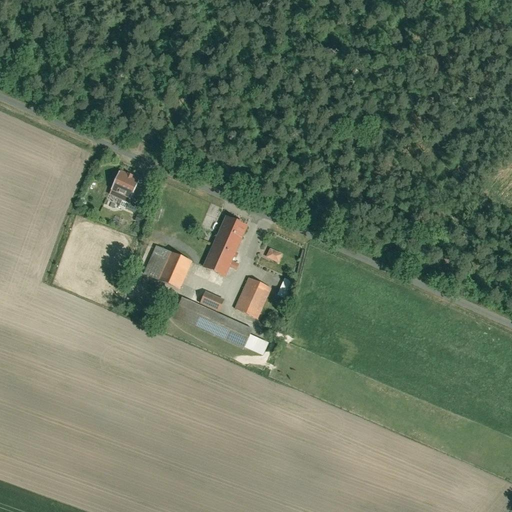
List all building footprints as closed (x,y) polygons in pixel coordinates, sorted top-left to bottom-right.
[(111,191),(131,200),(139,181),(119,172),(111,191)] [(220,212),(212,232),(218,234),(226,214),(220,212)] [(230,222),(210,268),(230,276),(250,230),(230,222)] [(183,294),(195,263),(162,251),(150,281),(183,294)] [(283,257),(270,251),(266,260),(279,266),(283,257)] [(278,297),(286,299),(291,282),(283,280),(278,297)] [(255,282),(243,309),(263,317),(275,290),(255,282)] [(187,306),(180,321),(248,350),(254,335),(187,306)]
